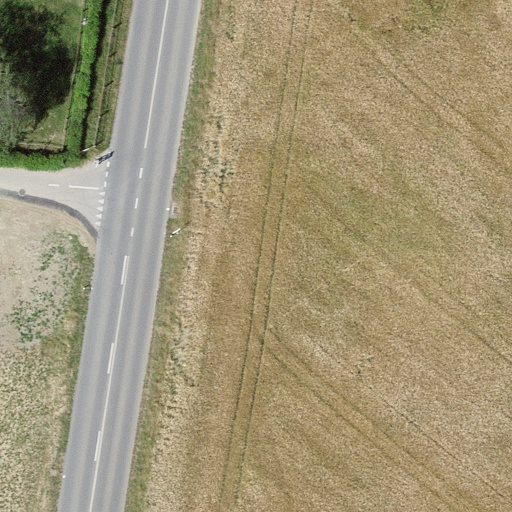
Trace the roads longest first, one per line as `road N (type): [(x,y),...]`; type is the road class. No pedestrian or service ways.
road 1 (tertiary): [(149,203),(103,511)]
road 2 (tertiary): [(149,203),(179,0)]
